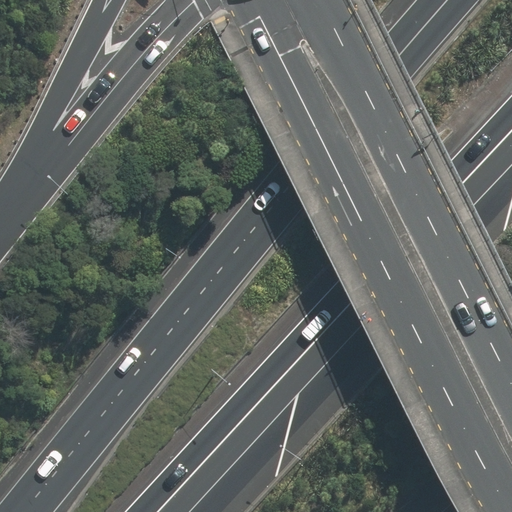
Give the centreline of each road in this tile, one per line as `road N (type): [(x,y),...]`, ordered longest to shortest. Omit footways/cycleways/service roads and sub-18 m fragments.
road 1 (motorway): [(21,511),(449,0)]
road 2 (primary): [(508,511),(440,392),(301,102),(269,0)]
road 3 (motorway): [(157,511),(511,131)]
road 4 (primary): [(302,0),(352,75),(511,396)]
road 5 (motorway): [(6,215),(196,0)]
road 6 (motorway): [(6,215),(107,0)]
